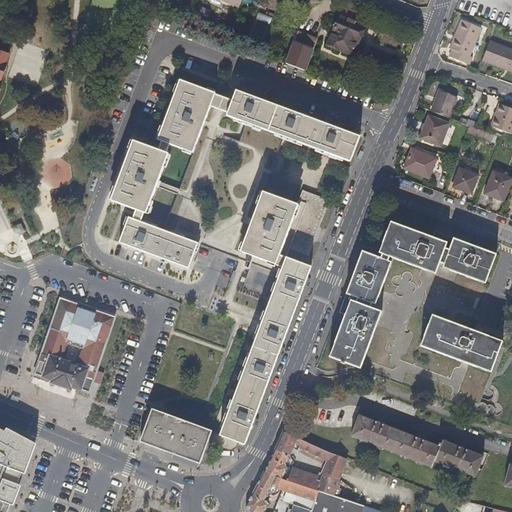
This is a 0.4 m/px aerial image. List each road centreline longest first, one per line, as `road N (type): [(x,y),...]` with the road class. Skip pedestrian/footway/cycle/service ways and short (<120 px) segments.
road 1 (secondary): [(259,456),(367,180)]
road 2 (residential): [(367,180),(511,232)]
road 3 (secondary): [(367,180),(420,62)]
